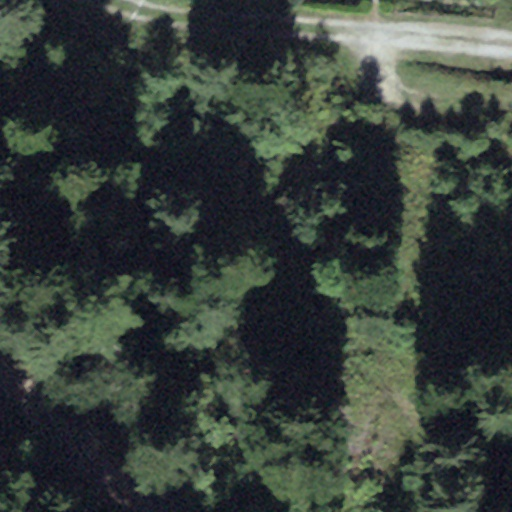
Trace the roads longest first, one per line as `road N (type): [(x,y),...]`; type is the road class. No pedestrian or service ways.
road 1 (track): [(511,44),(167,20),(103,0)]
road 2 (track): [(148,511),(0,350)]
